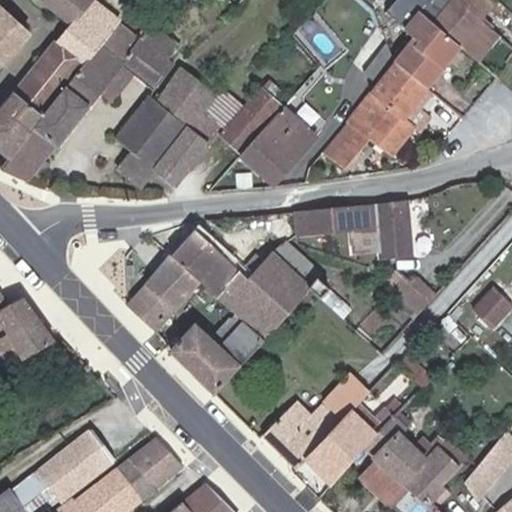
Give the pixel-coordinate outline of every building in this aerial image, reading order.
[(73,0),(40,0),(60,15),(73,0)] [(96,0),(73,0),(60,15),(75,26),(95,2),(96,0)] [(437,0),(401,0),(387,17),(417,42),(398,65),(433,95),(466,51),(425,15),(437,0)] [(485,24),(456,0),(437,0),(425,15),(466,51),(485,24)] [(456,0),(485,24),(499,5),(492,0),(456,0)] [(59,45),(88,67),(121,24),(104,10),(95,2),(75,26),(59,45)] [(0,74),(22,50),(0,31),(0,28),(14,13),(3,4),(0,6),(0,74)] [(0,28),(0,31),(22,50),(38,32),(14,13),(0,28)] [(105,93),(124,67),(142,42),(121,24),(88,67),(72,87),(37,132),(36,132),(60,148),(62,150),(105,93)] [(503,40),(485,24),(466,51),(483,66),(503,40)] [(142,42),(124,67),(155,91),(162,82),(177,65),(171,60),(180,48),(164,40),(150,34),(142,42)] [(0,115),(0,148),(14,160),(36,132),(37,132),(72,87),(88,67),(59,45),(0,115)] [(433,95),(398,65),(338,139),(326,153),(349,171),(373,142),(405,165),(428,137),(434,141),(445,126),(428,113),(439,99),(438,99),(433,95)] [(170,89),(205,115),(218,97),(184,70),(170,89)] [(226,131),(205,115),(170,89),(160,102),(152,97),(121,140),(136,152),(123,170),(147,188),(161,170),(179,183),(191,169),(196,171),(226,131)] [(247,156),(285,111),(264,93),(225,137),(247,156)] [(287,109),(285,111),(247,156),(244,159),(278,185),(319,137),(287,109)] [(36,132),(14,160),(6,171),(31,185),(60,148),(36,132)] [(379,225),(382,255),(415,251),(409,197),(396,200),(295,210),(297,234),(379,225)] [(222,295),(269,337),(314,287),(310,284),(272,249),(247,274),(197,229),(175,253),(204,279),(222,295)] [(204,279),(175,253),(130,303),(158,331),(178,309),(204,279)] [(404,268),(390,283),(421,309),(434,294),(404,268)] [(0,331),(7,327),(0,314),(0,304),(14,296),(0,278),(0,331)] [(204,279),(178,309),(184,314),(190,307),(208,310),(222,295),(204,279)] [(511,306),(511,295),(496,281),(475,304),(496,324),(511,306)] [(60,336),(26,295),(4,309),(15,330),(29,353),(60,336)] [(266,340),(246,321),(221,348),(196,325),(174,350),(218,394),(266,340)] [(346,408),(349,405),(366,387),(345,368),(304,411),(289,398),(259,430),(292,463),(304,450),(344,409),(346,408)] [(344,409),(304,450),(331,476),(363,444),(372,434),(370,432),(374,428),(349,405),(346,408),(344,409)] [(372,434),(363,444),(373,454),(357,471),(388,501),(406,483),(418,470),(411,461),(421,452),(385,417),(374,428),(370,432),(372,434)] [(118,456),(94,426),(43,471),(59,491),(65,499),(118,456)] [(511,431),(507,428),(463,482),(483,498),(511,461),(511,431)] [(135,457),(158,485),(186,464),(161,435),(135,457)] [(418,470),(406,483),(425,501),(439,486),(434,481),(455,460),(434,439),(421,452),(411,461),(418,470)] [(158,485),(135,457),(121,468),(144,495),(158,485)] [(121,511),(144,495),(121,468),(79,502),(76,499),(59,511),(121,511)] [(197,511),(203,511),(222,496),(206,479),(185,497),(197,511)] [(425,501),(406,483),(388,501),(399,511),(418,511),(427,503),(425,501)] [(0,511),(19,511),(16,507),(0,485),(0,511)] [(41,511),(65,499),(59,491),(30,507),(33,511),(41,511)] [(237,511),(222,496),(203,511),(237,511)] [(197,511),(185,497),(167,511),(197,511)] [(511,511),(511,497),(496,511),(511,511)] [(427,503),(418,511),(438,511),(428,502),(427,503)]
